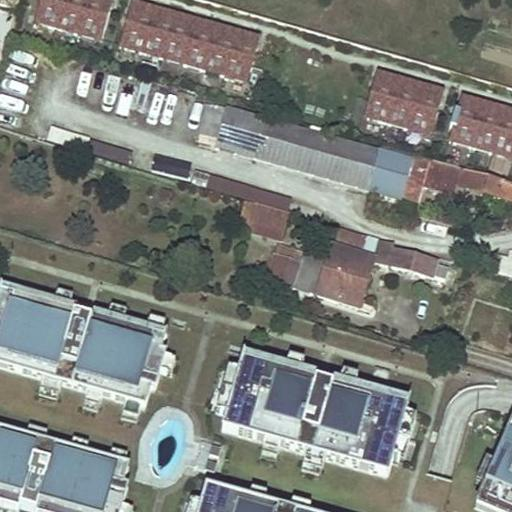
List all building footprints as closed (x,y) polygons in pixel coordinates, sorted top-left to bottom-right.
[(110,0),(42,0),(36,25),(98,43),(110,0)] [(258,41),(133,6),(121,48),(246,84),(258,41)] [(441,95),(378,76),(367,117),(429,135),(441,95)] [(455,128),(451,141),(511,159),(511,113),(464,100),(459,114),(455,113),(450,127),(455,128)] [(430,164),(413,159),(411,162),(227,111),(215,152),(400,204),(401,202),(415,205),(422,178),(432,182),(436,165),(430,164)] [(51,130),(48,143),(85,151),(88,137),(51,130)] [(157,160),(154,172),(175,178),(178,166),(157,160)] [(436,165),(432,182),(456,188),(511,204),(511,187),(462,173),(436,165)] [(282,240),(293,200),(197,172),(193,185),(245,200),(237,227),(282,240)] [(393,247),(366,239),(361,252),(374,257),(373,261),(331,251),(324,272),(301,263),(302,257),(278,248),(266,283),(357,311),(373,264),(443,286),(447,272),(435,268),(436,264),(393,252),(393,247)] [(159,358),(165,337),(161,336),(145,332),(122,325),(121,330),(105,326),(107,321),(92,316),(90,323),(73,319),(75,312),(69,310),(53,305),(0,289),(0,370),(41,383),(60,388),(86,395),(87,391),(102,395),(101,400),(125,407),(140,411),(143,412),(149,393),(154,394),(159,375),(164,359),(159,358)] [(53,305),(69,310),(72,299),(56,294),(53,305)] [(121,330),(122,325),(126,314),(110,310),(107,321),(105,326),(121,330)] [(84,314),(75,312),(73,319),(90,323),(92,316),(84,314)] [(145,332),(161,336),(164,325),(149,321),(145,332)] [(164,359),(159,375),(170,379),(174,362),(164,359)] [(404,419),(407,407),(355,392),(340,388),(331,385),(329,392),(313,388),(315,380),(300,376),(299,381),(283,377),(284,372),(242,360),(238,375),(225,418),(221,434),(263,446),(264,441),(280,446),(279,450),(305,458),(323,463),(386,481),(392,462),(404,419)] [(299,381),(300,376),(303,365),(288,361),(284,372),(283,377),(299,381)] [(225,418),(238,375),(227,372),(214,415),(225,418)] [(340,388),(355,392),(359,381),(343,377),(340,388)] [(329,392),(331,385),(323,383),(315,380),(313,388),(329,392)] [(60,388),(41,383),(37,398),(56,403),(60,388)] [(82,410),(97,415),(101,400),(102,395),(87,391),(86,395),(82,410)] [(140,411),(125,407),(120,421),(135,426),(140,411)] [(404,419),(392,462),(402,465),(415,422),(404,419)] [(511,511),(511,425),(508,435),(511,436),(511,440),(507,452),(501,450),(493,469),(484,491),(474,511),(511,511)] [(28,431),(25,442),(43,447),(46,436),(28,431)] [(121,490),(127,470),(123,469),(108,465),(84,458),(83,463),(68,459),(69,454),(43,447),(25,442),(0,434),(0,511),(120,511),(121,510),(126,491),(121,490)] [(511,440),(511,436),(508,435),(501,450),(507,452),(511,440)] [(264,441),(263,446),(259,460),(275,465),(279,450),(280,446),(264,441)] [(68,459),(83,463),(84,458),(87,447),(72,443),(69,454),(68,459)] [(111,455),(108,465),(123,469),(126,459),(111,455)] [(323,463),(305,458),(300,473),(318,478),(323,463)] [(484,491),(493,469),(484,465),(474,487),(484,491)] [(271,511),(262,509),(261,511),(252,511),(245,510),(246,505),(204,493),(200,508),(198,511),(271,511)] [(252,511),(261,511),(262,509),(265,498),(249,494),(246,505),(245,510),(252,511)]
